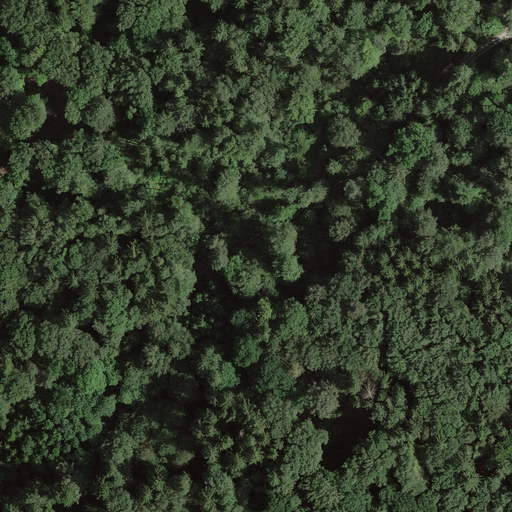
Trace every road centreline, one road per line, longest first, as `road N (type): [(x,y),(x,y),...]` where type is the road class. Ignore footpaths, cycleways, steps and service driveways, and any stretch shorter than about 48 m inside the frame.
road 1 (track): [(62,511),(121,380),(167,302),(363,168),(511,29)]
road 2 (track): [(361,0),(492,7),(511,18)]
road 3 (track): [(382,511),(511,459)]
